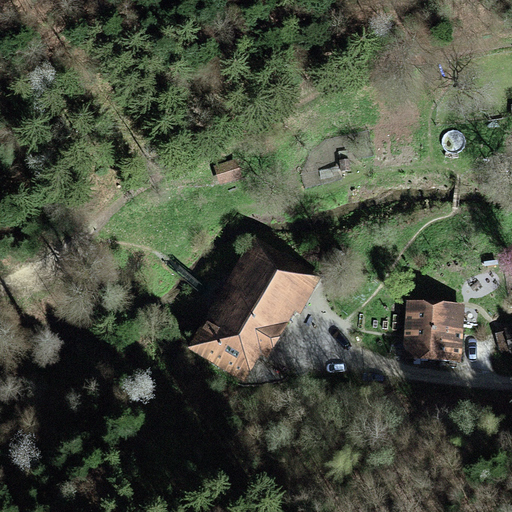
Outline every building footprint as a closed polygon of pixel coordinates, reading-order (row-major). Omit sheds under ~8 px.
[(340,174),(351,173),(349,151),(337,152),(340,174)] [(254,237),(188,351),(246,383),(260,358),(267,362),(296,313),(300,315),(322,276),(254,237)] [(402,361),(461,364),(465,306),(405,303),(403,342),(392,341),(391,355),(402,356),(402,361)] [(505,332),(495,335),(499,354),(508,352),(509,356),(511,355),(511,327),(504,329),(505,332)] [(268,386),(274,375),(259,367),(253,379),(268,386)]
